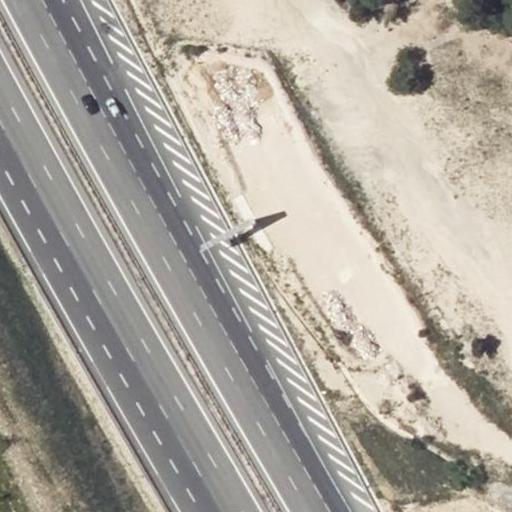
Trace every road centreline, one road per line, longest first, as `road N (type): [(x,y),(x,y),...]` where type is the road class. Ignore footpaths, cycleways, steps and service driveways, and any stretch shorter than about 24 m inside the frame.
road 1 (motorway): [(308,511),(54,79)]
road 2 (motorway): [(0,110),(234,511)]
road 3 (track): [(257,134),(416,371),(463,422),(511,453)]
road 4 (track): [(511,312),(310,0)]
